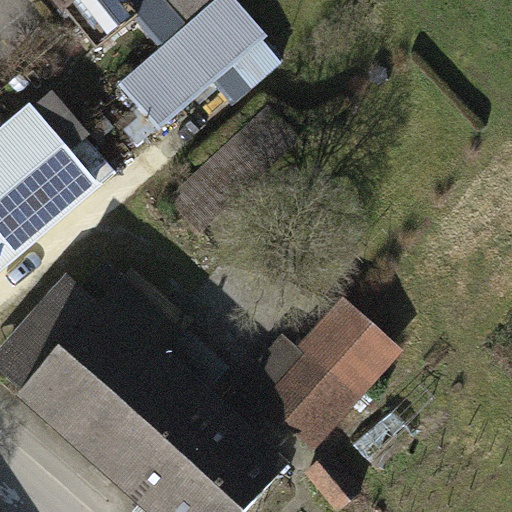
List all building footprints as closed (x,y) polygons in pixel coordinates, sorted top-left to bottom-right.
[(67,0),(89,26),(120,0),(67,0)] [(180,0),(196,18),(128,78),(170,125),(278,30),(250,0),(180,0)] [(47,90),(0,130),(0,264),(94,183),(58,142),(78,126),(47,90)] [(279,108),(184,187),(213,221),(308,142),(279,108)] [(126,477),(199,393),(224,364),(105,260),(6,373),(126,477)] [(288,335),(251,379),(331,446),(410,352),(346,298),(304,348),(288,335)] [(199,393),(126,477),(166,511),(247,511),(286,469),(199,393)] [(349,511),(372,493),(342,458),(318,477),(346,511),(349,511)]
